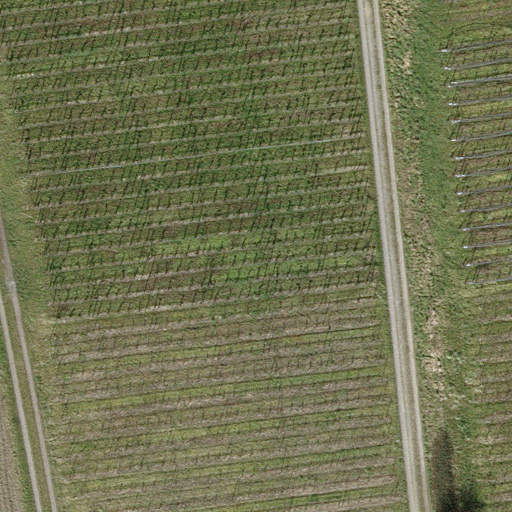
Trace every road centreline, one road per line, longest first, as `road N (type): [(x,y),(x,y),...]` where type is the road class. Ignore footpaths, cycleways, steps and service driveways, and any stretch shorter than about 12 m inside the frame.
road 1 (track): [(426,511),(370,0)]
road 2 (track): [(44,511),(0,280)]
